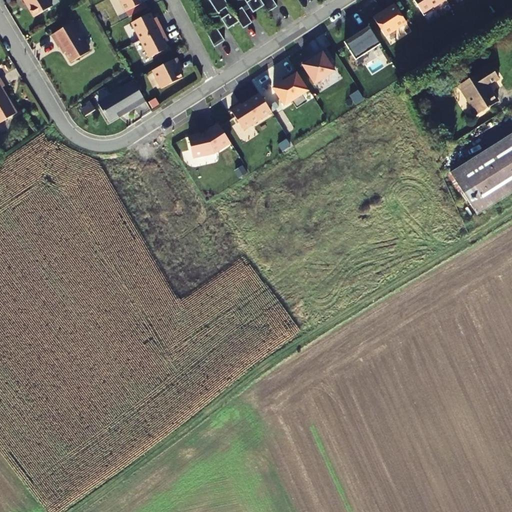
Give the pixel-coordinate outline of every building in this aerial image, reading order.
[(52,7),(48,0),(24,0),(26,3),(28,2),(31,8),(30,9),(35,18),(52,7)] [(120,0),(127,12),(146,3),(144,0),(120,0)] [(233,15),(223,0),(207,0),(225,26),(236,19),(233,15)] [(244,0),(250,10),(261,3),(259,0),(244,0)] [(278,8),(272,0),(259,0),(261,3),(264,7),(269,14),(278,8)] [(412,0),(422,15),(446,0),(412,0)] [(264,7),(261,3),(250,10),(253,14),(264,7)] [(385,37),(407,23),(395,4),(373,18),(385,37)] [(242,9),(233,15),(236,19),(239,24),(243,30),(252,25),(242,9)] [(142,40),(163,29),(157,18),(154,19),(151,13),(133,23),(142,40)] [(239,24),(236,19),(225,26),(228,31),(239,24)] [(89,53),(73,24),(53,36),(60,49),(63,47),(67,53),(66,54),(72,64),(89,53)] [(225,42),(215,27),(206,33),(214,49),(225,42)] [(342,44),(355,63),(380,46),(368,27),(342,44)] [(170,41),(163,29),(142,40),(151,58),(169,49),(166,43),(170,41)] [(302,63),(315,84),(335,71),(322,50),(302,63)] [(184,70),(178,58),(154,70),(163,88),(184,78),(181,72),(184,70)] [(500,79),(491,65),(459,86),(478,115),(499,102),(489,86),(500,79)] [(274,87),(285,105),(293,100),(298,108),(309,101),(304,93),(309,90),(298,72),(274,87)] [(1,90),(4,88),(0,80),(0,124),(17,115),(11,107),(10,107),(5,100),(7,99),(1,90)] [(147,101),(135,81),(99,103),(110,121),(138,104),(139,106),(147,101)] [(231,110),(243,128),(271,110),(259,92),(231,110)] [(96,110),(92,103),(82,109),(86,116),(96,110)] [(217,123),(205,131),(189,135),(194,157),(215,153),(230,143),(217,123)] [(511,194),(511,134),(450,173),(477,216),(511,194)]
